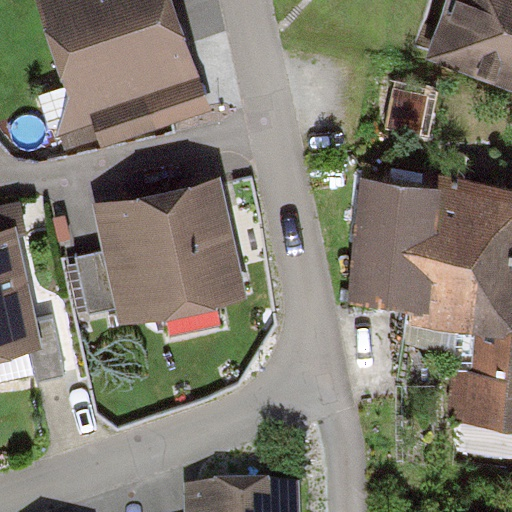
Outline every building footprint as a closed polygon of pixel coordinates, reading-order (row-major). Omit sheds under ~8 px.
[(173,0),(40,0),(77,107),(196,66),(173,0)] [(511,0),(446,0),(432,48),(511,72),(511,0)] [(200,70),(92,106),(103,140),(212,104),(200,70)] [(511,427),(511,167),(439,163),(438,168),(354,163),(346,298),(408,302),(407,319),(477,323),(475,352),(438,350),(434,423),(511,427)] [(220,168),(92,197),(103,243),(115,297),(120,316),(248,287),(220,168)] [(13,212),(0,215),(0,340),(25,335),(33,374),(64,368),(52,312),(36,316),(13,212)] [(90,303),(115,297),(103,243),(77,249),(90,303)] [(300,511),(300,483),(186,487),(186,511),(300,511)]
